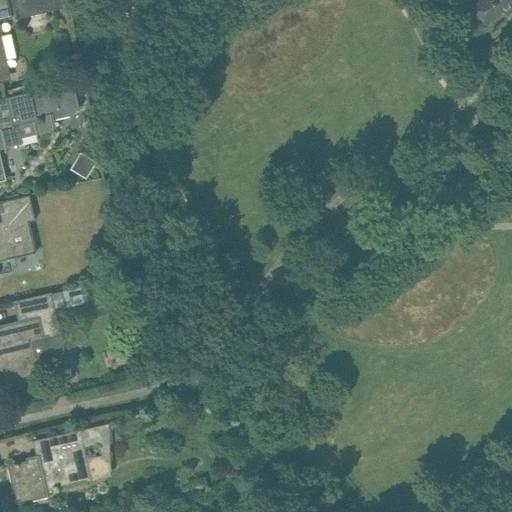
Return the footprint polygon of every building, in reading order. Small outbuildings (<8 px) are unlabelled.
[(0,0),(0,78),(8,77),(0,36),(0,18),(11,16),(7,0),(0,0)] [(11,0),(15,18),(65,8),(63,0),(11,0)] [(511,9),(511,0),(469,0),(474,8),(486,24),(508,6),(511,10),(511,9)] [(0,180),(6,179),(0,154),(0,146),(20,142),(19,139),(16,124),(37,119),(36,114),(43,113),(46,108),(67,103),(74,107),(79,106),(76,92),(86,91),(84,78),(73,80),(73,81),(0,98),(0,180)] [(94,161),(78,152),(69,168),(84,177),(94,161)] [(41,218),(61,214),(56,192),(0,205),(0,289),(16,286),(8,252),(21,249),(17,229),(42,223),(41,218)] [(32,341),(45,339),(45,337),(61,334),(51,292),(15,300),(19,321),(0,324),(0,383),(33,376),(33,378),(36,377),(35,375),(44,373),(40,356),(35,357),(32,341)] [(85,428),(46,437),(49,452),(26,457),(26,460),(9,464),(17,499),(36,495),(36,494),(47,491),(47,490),(58,488),(58,486),(86,480),(87,481),(111,476),(108,422),(85,428)]
